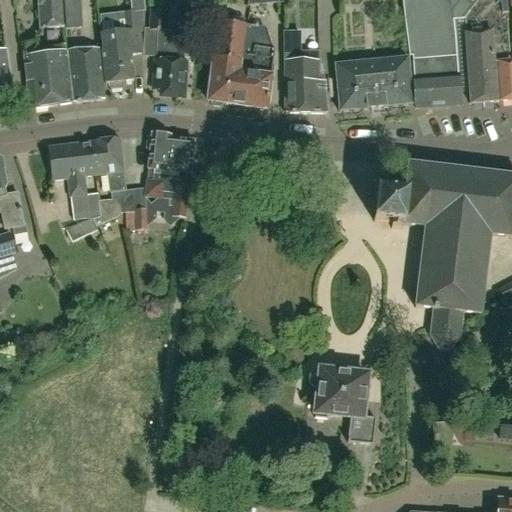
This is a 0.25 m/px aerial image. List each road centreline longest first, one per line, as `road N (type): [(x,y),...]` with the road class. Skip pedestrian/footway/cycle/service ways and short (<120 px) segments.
road 1 (residential): [(511,144),(280,141),(148,121),(26,134)]
road 2 (residential): [(26,134),(5,0)]
